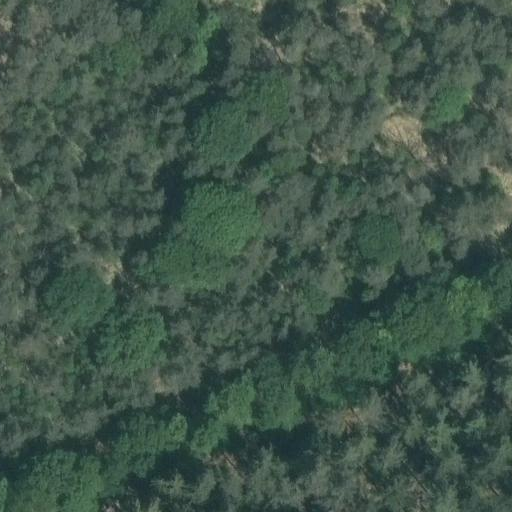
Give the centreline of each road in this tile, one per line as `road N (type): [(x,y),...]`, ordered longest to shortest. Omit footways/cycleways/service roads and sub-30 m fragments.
road 1 (track): [(148,0),(420,511)]
road 2 (track): [(0,507),(511,294)]
